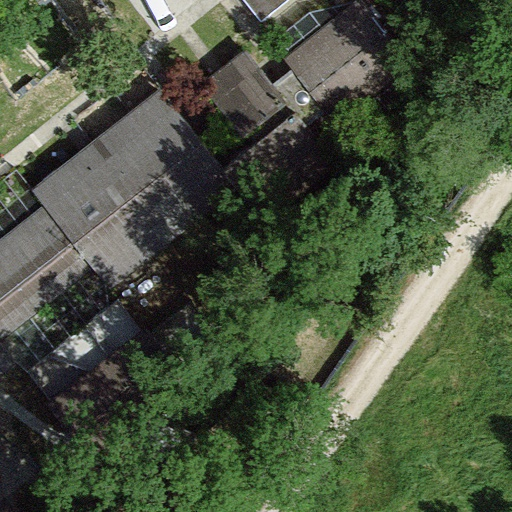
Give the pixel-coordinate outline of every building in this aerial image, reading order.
[(246,0),(262,19),(285,0),(246,0)] [(366,0),(361,0),(292,52),(302,65),(331,105),(340,116),(413,61),(366,0)] [(276,85),(249,50),(220,72),(206,82),(243,131),(263,115),(286,98),(276,85)] [(307,123),(331,105),(302,65),(288,76),(276,85),(286,98),(263,115),(275,131),(299,113),(307,123)] [(0,367),(11,360),(0,344),(0,311),(11,326),(31,311),(56,346),(118,298),(107,281),(240,180),(267,215),(337,160),(307,123),(299,113),(275,131),(225,169),(161,91),(88,147),(35,189),(17,167),(0,181),(0,367)] [(144,332),(54,402),(98,457),(188,387),(144,332)]
